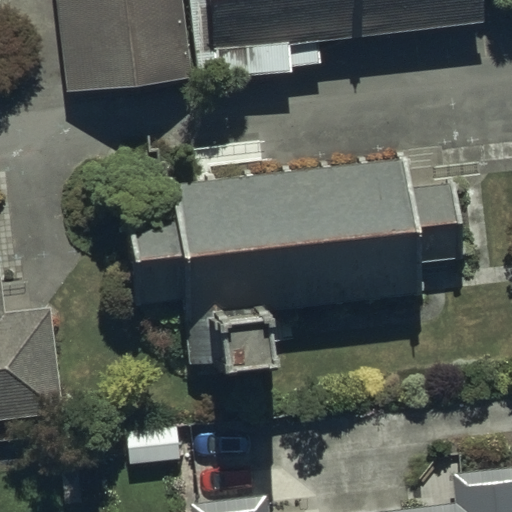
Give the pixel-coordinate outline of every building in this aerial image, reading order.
[(473,0),(63,0),(72,88),(195,77),(196,84),(296,74),(295,65),(325,62),(323,43),(476,28),(473,0)] [(406,167),(158,193),(160,215),(120,219),(130,317),(179,312),(182,339),(198,337),(207,421),(276,414),(267,327),(412,312),(409,278),(458,273),(449,189),(409,194),(406,167)] [(0,284),(0,436),(63,429),(51,320),(5,326),(0,284)] [(179,434),(126,436),(128,472),(180,470),(179,434)] [(267,511),(266,504),(253,505),(249,463),(227,465),(225,454),(194,457),(199,511),(189,511),(511,511),(511,475),(447,482),(449,511),(267,511)]
